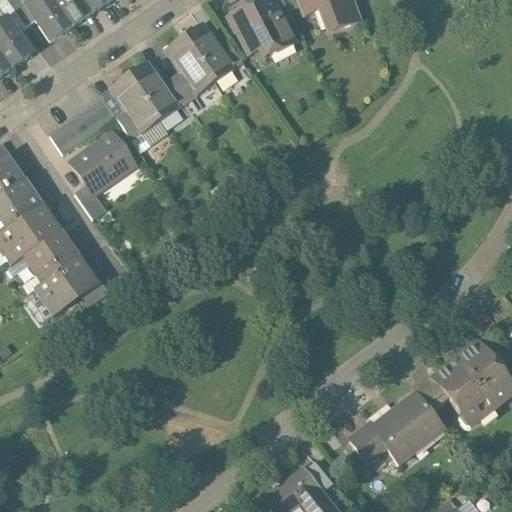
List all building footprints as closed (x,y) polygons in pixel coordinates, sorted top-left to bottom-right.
[(24,11),(16,0),(6,0),(4,2),(4,3),(24,32),(34,25),(24,11)] [(69,33),(46,0),(41,0),(24,11),(34,25),(49,47),(69,33)] [(46,0),(69,33),(89,19),(75,0),(46,0)] [(109,5),(105,0),(75,0),(89,19),(109,5)] [(279,0),(257,0),(256,1),(258,5),(267,1),(280,26),(291,21),(288,16),(279,0)] [(294,0),(279,0),(288,16),(299,12),(294,0)] [(294,0),(299,12),(302,20),(327,10),(336,35),(359,26),(349,0),(294,0)] [(258,5),(227,20),(238,41),(240,40),(247,55),(256,50),(263,65),(292,50),(280,26),(267,1),(258,5)] [(24,32),(4,3),(4,2),(0,5),(0,18),(5,25),(14,39),(24,32)] [(5,25),(0,28),(0,61),(9,74),(29,60),(14,39),(5,25)] [(215,52),(199,29),(182,42),(214,88),(232,75),(229,71),(215,52)] [(214,88),(182,42),(163,55),(193,97),(196,101),(214,88)] [(239,65),(225,45),(215,52),(229,71),(239,65)] [(0,80),(9,74),(0,61),(0,80)] [(144,68),(126,80),(158,127),(177,114),(174,110),(161,91),(144,68)] [(193,97),(180,78),(170,84),(183,104),(193,97)] [(158,127),(126,80),(108,93),(124,116),(138,136),(141,139),(158,127)] [(183,104),(170,84),(161,91),(174,110),(183,104)] [(101,104),(91,111),(104,130),(114,123),(101,104)] [(104,130),(91,111),(80,118),(93,137),(104,130)] [(138,136),(124,116),(114,123),(128,143),(138,136)] [(80,118),(70,126),(83,145),(93,137),(80,118)] [(83,145),(70,126),(59,133),(72,152),(83,145)] [(59,133),(49,140),(62,159),(72,152),(59,133)] [(111,140),(70,168),(85,190),(91,199),(93,198),(101,193),(102,194),(119,182),(114,176),(129,165),(111,140)] [(1,148),(0,148),(0,162),(4,160),(5,162),(9,159),(1,148)] [(0,162),(0,201),(22,187),(5,162),(4,160),(0,162)] [(0,201),(0,240),(40,213),(22,187),(0,201)] [(104,215),(93,198),(91,199),(85,190),(73,198),(92,224),(104,215)] [(225,195),(222,190),(211,197),(217,207),(231,198),(228,193),(225,195)] [(40,213),(0,240),(0,245),(16,268),(23,264),(58,240),(40,213)] [(202,223),(196,214),(187,220),(193,229),(202,223)] [(58,240),(23,264),(41,290),(76,266),(77,265),(58,239),(58,240)] [(41,290),(35,294),(52,320),(94,292),(76,266),(41,290)] [(502,363),(484,340),(474,348),(491,371),(502,363)] [(474,348),(445,369),(446,371),(433,381),(431,382),(447,403),(459,419),(458,420),(457,423),(464,431),(469,432),(476,426),(477,420),(476,418),(509,394),(506,391),(507,385),(504,380),(498,379),(491,371),(474,348)] [(10,362),(5,353),(0,356),(0,364),(2,367),(10,362)] [(431,380),(411,395),(413,398),(428,418),(447,403),(431,382),(433,381),(431,380)] [(413,398),(395,412),(398,417),(373,436),(371,437),(383,453),(395,470),(411,458),(408,455),(437,434),(439,437),(441,435),(428,418),(413,398)] [(368,429),(348,444),(364,467),(383,453),(371,437),(373,436),(368,429)] [(336,498),(319,476),(310,483),(327,505),(336,498)] [(307,481),(266,511),(332,511),(327,505),(310,483),(307,481)]
